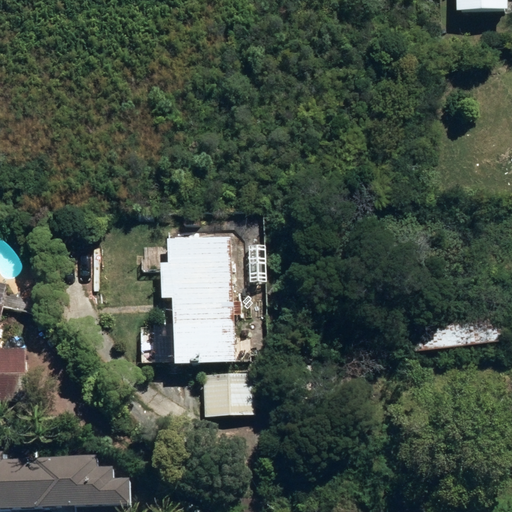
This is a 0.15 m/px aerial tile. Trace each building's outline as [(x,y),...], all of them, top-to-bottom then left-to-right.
[(511,0),(466,0),(467,13),(511,12),(511,0)] [(177,267),(168,268),(170,301),(178,301),(182,367),(247,363),(240,235),(176,238),(177,267)] [(0,404),(35,403),(37,378),(35,351),(2,351),(14,289),(0,285),(0,404)] [(418,355),(511,342),(507,308),(413,321),(418,355)] [(261,374),(205,377),(208,419),(264,416),(261,374)] [(0,454),(0,511),(110,509),(143,508),(142,470),(108,471),(108,460),(14,462),(13,454),(0,454)]
